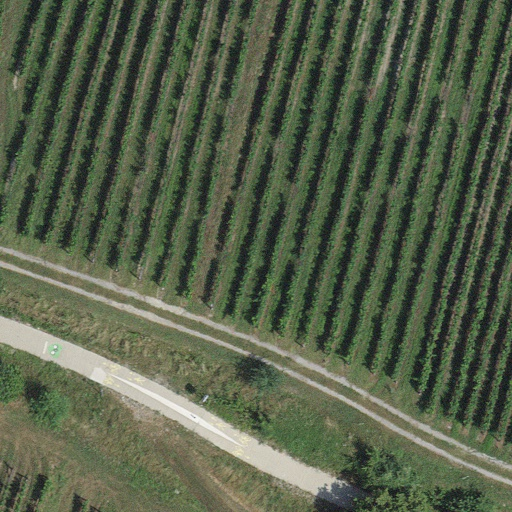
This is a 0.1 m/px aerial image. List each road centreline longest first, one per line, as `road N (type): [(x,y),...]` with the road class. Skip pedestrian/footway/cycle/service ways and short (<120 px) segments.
road 1 (track): [(0,266),(409,442),(511,476)]
road 2 (track): [(0,335),(91,367),(418,511)]
